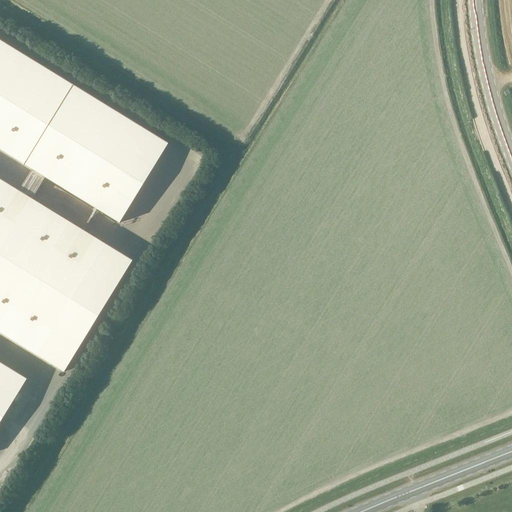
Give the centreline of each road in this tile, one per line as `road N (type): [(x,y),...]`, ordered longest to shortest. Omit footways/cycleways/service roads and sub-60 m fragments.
road 1 (secondary): [(511,158),(483,64),(475,0)]
road 2 (secondary): [(361,511),(511,451)]
